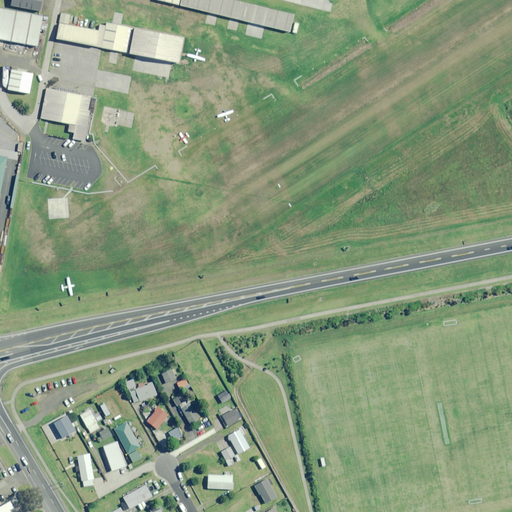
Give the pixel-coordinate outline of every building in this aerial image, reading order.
[(292,12),(243,0),(176,0),(176,3),(288,30),(292,12)] [(36,10),(0,4),(0,35),(31,40),(36,10)] [(95,45),(123,51),(127,24),(102,19),(102,23),(95,21),(94,27),(64,21),(66,10),(55,8),(49,35),(54,36),(54,38),(95,46),(95,45)] [(181,35),(132,26),(127,53),(177,61),(181,35)] [(29,66),(9,63),(6,87),(25,90),(29,66)] [(87,92),(42,85),(37,115),(66,121),(64,128),(70,129),(69,136),(82,138),(85,118),(87,119),(89,110),(86,110),(86,107),(84,107),(87,92)] [(174,379),(170,370),(161,374),(165,384),(174,379)] [(188,386),(184,379),(176,384),(180,391),(188,386)] [(139,401),(139,402),(150,398),(150,399),(157,397),(151,382),(146,384),(146,385),(134,390),(135,391),(129,393),(133,403),(139,401)] [(227,394),(222,386),(217,388),(218,390),(215,392),(218,399),(227,394)] [(176,395),(171,399),(176,405),(181,402),(176,395)] [(186,405),(184,402),(178,406),(180,409),(180,410),(184,416),(190,425),(199,419),(189,404),(186,405)] [(156,429),(167,415),(164,412),(166,410),(162,407),(160,409),(157,407),(145,421),(156,429)] [(95,414),(91,408),(79,415),(90,434),(99,428),(96,423),(102,420),(98,412),(95,414)] [(242,418),(239,413),(238,410),(234,412),(232,409),(220,416),(227,427),(242,418)] [(75,432),(66,415),(52,422),(61,439),(75,432)] [(127,454),(136,450),(140,447),(126,422),(113,429),(127,454)] [(182,436),(176,427),(168,433),(173,442),(182,436)] [(111,436),(107,428),(98,433),(103,441),(111,436)] [(249,448),(238,430),(227,436),(238,454),(249,448)] [(233,456),(228,447),(220,451),(228,466),(232,464),(229,459),(233,456)] [(136,450),(127,455),(132,463),(141,459),(136,450)] [(83,487),(93,486),(92,480),(93,480),(90,454),(77,456),(80,482),(82,481),(83,487)] [(232,484),(232,475),(224,475),(224,476),(207,475),(206,489),(232,490),(233,484),(232,484)] [(264,504),(276,497),(270,486),(271,485),(267,478),(254,486),(264,504)] [(137,504),(140,510),(145,507),(142,502),(151,497),(143,483),(121,495),(129,509),(137,504)] [(111,504),(108,500),(101,504),(103,508),(111,504)]
